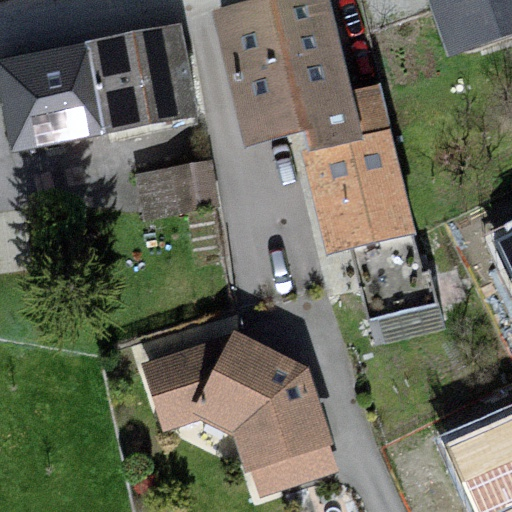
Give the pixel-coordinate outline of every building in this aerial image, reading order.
[(511,0),(430,0),(458,75),(511,56),(511,0)] [(347,6),(234,33),(263,150),(375,123),(347,6)] [(196,43),(9,77),(26,169),(213,135),(196,43)] [(401,123),(314,147),(348,272),(435,248),(401,123)] [(143,200),(216,197),(214,157),(142,160),(143,200)] [(511,234),(498,241),(511,270),(511,234)] [(237,350),(146,376),(168,446),(205,436),(247,452),(264,511),(266,511),(344,485),(318,388),(237,350)] [(511,511),(511,402),(442,435),(477,511),(511,511)]
